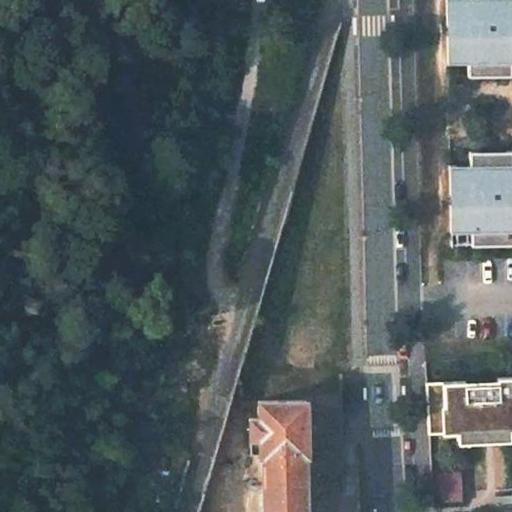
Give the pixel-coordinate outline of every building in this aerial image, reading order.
[(511,0),(466,0),(466,1),(446,1),(448,72),(468,72),(468,85),(511,84),(511,56),(511,55),(511,159),(470,160),(470,173),(450,174),(452,238),(473,239),(472,252),(511,252),(511,0)] [(511,376),(424,381),(427,432),(456,431),(483,430),(491,429),(509,428),(511,428),(511,376)] [(304,400),(259,402),(259,419),(247,419),(247,439),(249,439),(250,451),(260,451),(260,511),(292,511),(291,454),(301,453),(305,453),(304,400)] [(509,428),(491,429),(492,439),(510,438),(509,428)] [(483,430),(456,431),(456,441),(483,440),(483,430)] [(301,511),(301,453),(291,454),(292,511),(301,511)] [(459,470),(436,471),(438,501),(461,500),(459,470)]
